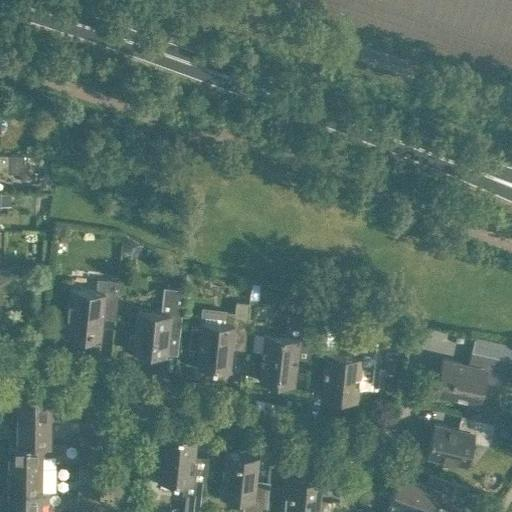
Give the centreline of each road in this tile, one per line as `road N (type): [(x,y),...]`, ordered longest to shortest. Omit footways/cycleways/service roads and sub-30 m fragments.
road 1 (tertiary): [(2,0),(436,154)]
road 2 (unclassified): [(511,103),(225,0)]
road 3 (residential): [(350,439),(133,385)]
road 4 (residential): [(133,385),(0,354)]
road 5 (residential): [(122,511),(133,385)]
